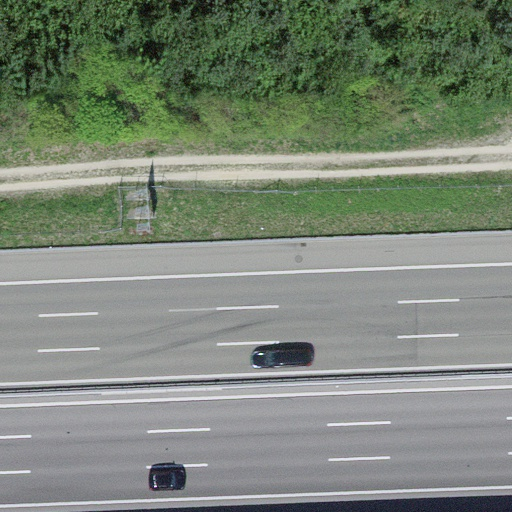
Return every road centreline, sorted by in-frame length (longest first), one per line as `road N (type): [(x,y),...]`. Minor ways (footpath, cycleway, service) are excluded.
road 1 (track): [(511,157),(0,179)]
road 2 (motorway): [(0,455),(511,436)]
road 3 (motorway): [(511,314),(0,333)]
